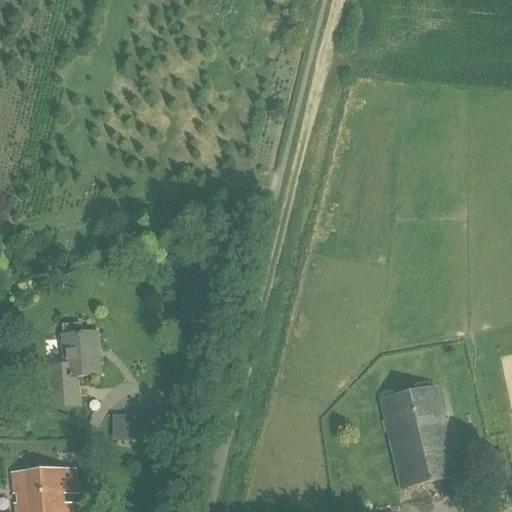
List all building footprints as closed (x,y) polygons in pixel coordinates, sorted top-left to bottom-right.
[(82,324),(62,326),(66,365),(48,367),(52,409),(80,406),(78,378),(102,376),(98,334),(83,335),(82,324)] [(382,401),(402,491),(460,478),(448,420),(443,421),(436,389),(382,401)] [(0,420),(14,421),(16,397),(0,394),(0,420)] [(125,440),(125,415),(114,415),(114,440),(125,440)] [(75,511),(75,503),(71,504),(71,494),(74,494),(72,470),(12,475),(15,511),(75,511)]
